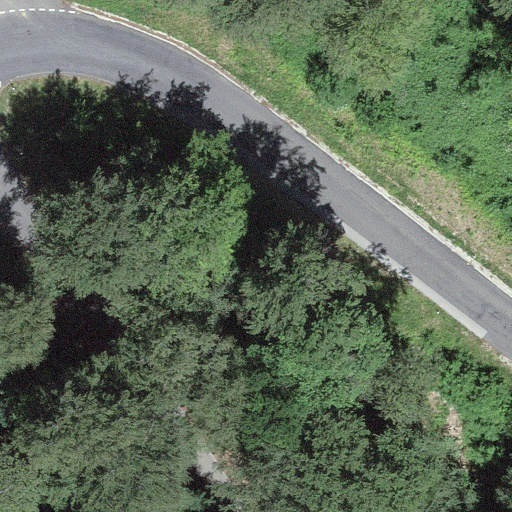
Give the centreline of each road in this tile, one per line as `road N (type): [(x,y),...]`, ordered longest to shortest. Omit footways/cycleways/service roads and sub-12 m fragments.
road 1 (tertiary): [(0,54),(38,45),(92,48),(145,66),(199,96),(511,330)]
road 2 (track): [(241,511),(210,448),(0,194)]
